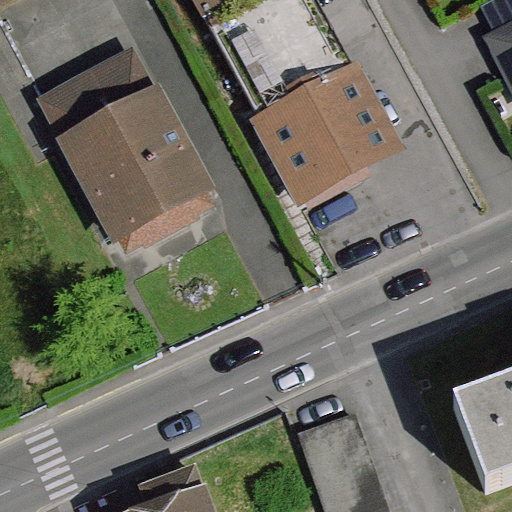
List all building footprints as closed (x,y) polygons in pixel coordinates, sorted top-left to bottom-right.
[(194,0),(207,23),(249,0),(194,0)] [(353,71),(313,0),(249,0),(207,23),(261,122),(353,71)] [(511,33),(490,45),(511,88),(511,33)] [(353,71),(261,122),(310,211),(402,160),(353,71)] [(159,98),(67,148),(117,242),(210,193),(159,98)] [(511,386),(451,409),(482,493),(511,481),(511,386)] [(325,511),(384,511),(349,412),(296,431),(325,511)] [(149,511),(209,511),(196,476),(144,495),(149,511)]
